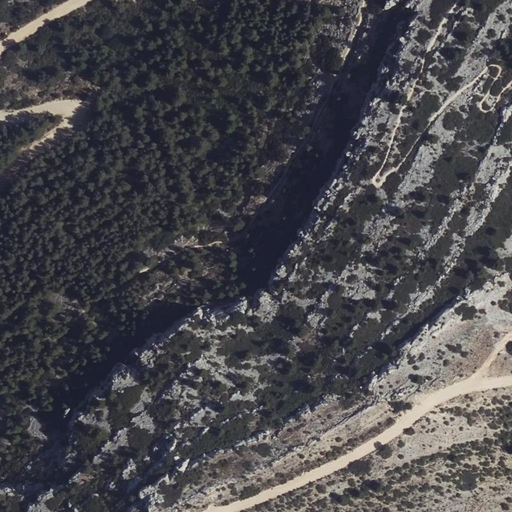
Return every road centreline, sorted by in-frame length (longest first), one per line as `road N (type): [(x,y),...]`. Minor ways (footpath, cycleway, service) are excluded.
road 1 (track): [(511,380),(451,391),(351,457),(219,511)]
road 2 (track): [(0,186),(75,122),(63,109),(0,123)]
